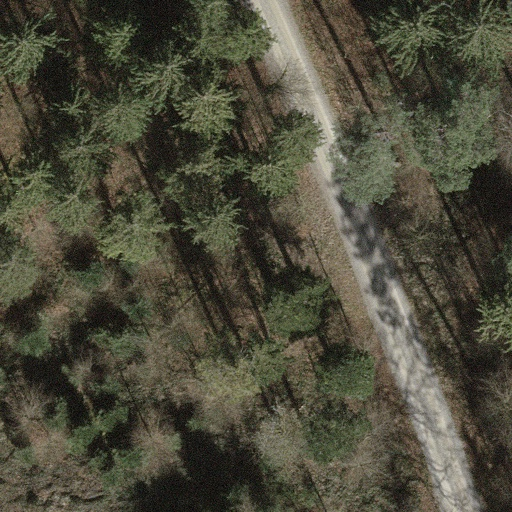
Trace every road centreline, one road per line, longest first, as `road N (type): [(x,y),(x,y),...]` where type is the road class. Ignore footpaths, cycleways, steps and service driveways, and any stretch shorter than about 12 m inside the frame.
road 1 (track): [(467,511),(268,0)]
road 2 (track): [(39,0),(388,305)]
